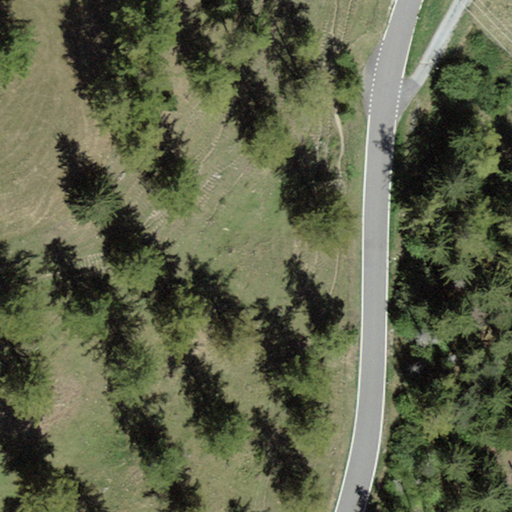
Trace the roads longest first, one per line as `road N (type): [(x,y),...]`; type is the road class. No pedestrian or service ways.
road 1 (unclassified): [(409,0),(382,135),(372,396),(351,511)]
road 2 (track): [(386,105),(407,99),(461,0)]
